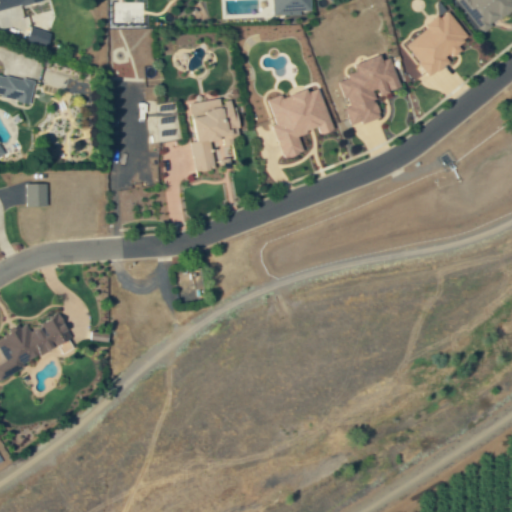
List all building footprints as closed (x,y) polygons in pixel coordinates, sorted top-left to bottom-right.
[(455,0),(457,2),(460,0),(483,30),(511,6),(506,0),(455,0)] [(400,46),(424,77),(447,60),(447,59),(459,50),(454,44),(464,37),(444,11),(435,18),(433,15),(419,25),(423,29),(400,46)] [(397,87),(388,59),(378,62),(377,60),(349,70),(351,74),(334,80),(344,107),(341,108),(347,127),(377,116),(370,97),(397,87)] [(0,97),(25,104),(31,82),(0,74),(0,97)] [(280,158),(301,151),(295,134),(313,128),(315,134),(330,130),(316,88),(302,93),(301,89),(261,103),(280,158)] [(183,103),(191,170),(212,168),(211,156),(223,154),(222,145),(233,143),(229,102),(212,104),(212,100),(183,103)] [(22,205),(43,205),(43,183),(21,184),(22,205)]
